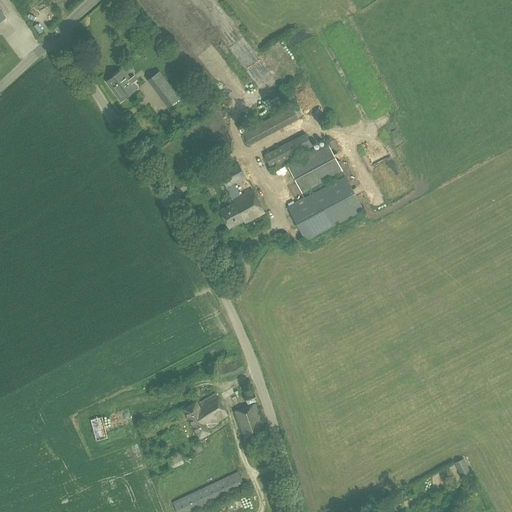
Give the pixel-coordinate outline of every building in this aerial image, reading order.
[(45,8),(35,24),(47,32),(53,22),(49,19),(53,13),(45,8)] [(194,46),(204,38),(185,14),(175,21),(194,46)] [(291,51),(285,56),(276,44),(273,46),(289,67),(298,60),(291,51)] [(311,53),(324,85),(339,79),(326,47),(311,53)] [(106,82),(121,101),(138,88),(134,82),(137,80),(134,75),(130,78),(123,69),(106,82)] [(152,85),(164,76),(160,71),(148,80),(152,85)] [(172,87),(160,96),(168,107),(180,98),(172,87)] [(300,92),(304,97),(309,93),(305,88),(300,92)] [(243,133),(249,145),(298,119),(292,106),(243,133)] [(264,155),(271,169),(313,146),(306,133),(264,155)] [(287,164),(302,194),(343,171),(327,142),(287,164)] [(220,210),(229,228),(244,220),(245,222),(265,212),(253,189),(240,196),(234,183),(246,177),(239,162),(219,173),(234,203),(220,210)] [(288,207),(306,240),(364,210),(346,176),(288,207)] [(211,364),(217,379),(234,373),(235,374),(244,369),(236,355),(211,364)] [(244,394),(248,404),(258,401),(254,391),(244,394)] [(184,408),(200,438),(210,432),(208,429),(217,424),(218,420),(227,415),(216,394),(197,405),(196,402),(184,408)] [(235,409),(244,438),(265,431),(256,402),(235,409)] [(132,431),(127,411),(117,413),(122,433),(132,431)] [(192,447),(196,454),(204,449),(200,443),(192,447)] [(168,458),(173,469),(184,464),(179,453),(168,458)] [(453,464),(458,475),(469,470),(464,459),(453,464)] [(173,502),(177,511),(193,511),(246,488),(238,471),(173,502)]
